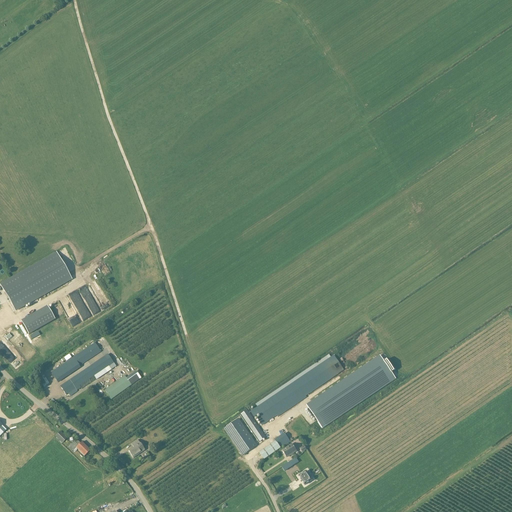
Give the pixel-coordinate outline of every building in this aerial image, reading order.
[(56,253),(0,284),(15,311),(71,279),(56,253)] [(80,289),(89,307),(95,303),(87,286),(80,289)] [(28,334),(33,332),(25,319),(21,321),(28,334)] [(80,368),(79,366),(101,352),(95,343),(51,372),(57,383),(80,368)] [(378,354),(305,403),(321,427),(394,377),(390,370),(393,368),(386,358),(383,360),(378,354)] [(94,376),(110,366),(104,357),(60,386),(67,397),(80,388),(81,389),(96,379),(94,376)] [(328,359),(250,411),(255,418),(257,417),(262,425),(338,374),(328,359)] [(49,384),(41,371),(36,375),(45,390),(48,388),(47,386),(49,384)] [(124,376),(104,390),(110,400),(131,386),(124,376)] [(241,414),(260,441),(265,438),(247,410),(241,414)] [(37,414),(33,418),(37,422),(42,418),(37,414)] [(225,428),(224,429),(242,456),(244,455),(246,454),(245,453),(257,446),(256,444),(239,419),(225,428)] [(67,438),(60,432),(55,437),(62,443),(67,438)] [(275,441),(259,452),(264,459),(280,449),(280,448),(290,442),(289,440),(285,433),(275,440),(275,441)] [(133,448),(128,451),(133,458),(145,450),(138,440),(131,445),(133,448)] [(74,441),(69,446),(73,450),(76,448),(84,457),(90,451),(81,442),(78,446),(75,443),(74,441)] [(286,458),(296,451),(292,444),(282,451),(286,458)] [(282,467),(285,472),(299,463),(296,458),(282,467)] [(299,475),(305,484),(311,480),(305,471),(299,475)]
